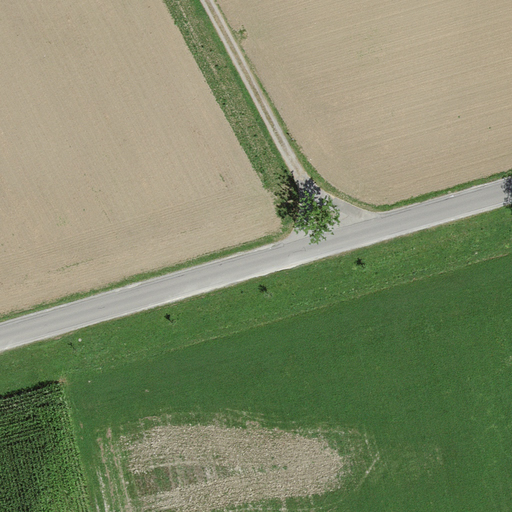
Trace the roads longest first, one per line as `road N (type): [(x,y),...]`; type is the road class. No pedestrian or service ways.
road 1 (unclassified): [(511,192),(0,337)]
road 2 (track): [(296,252),(305,186),(206,0)]
